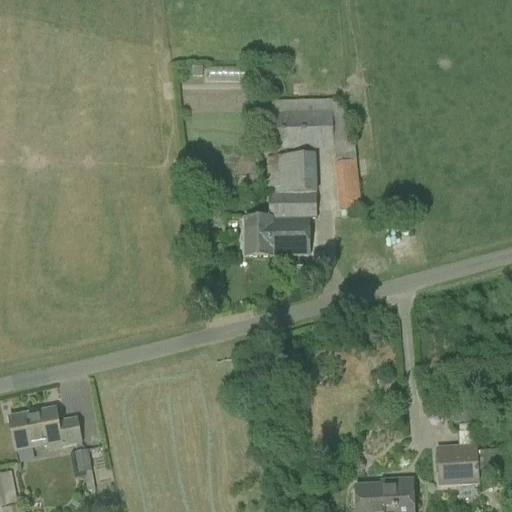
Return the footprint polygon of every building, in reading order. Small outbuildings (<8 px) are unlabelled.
[(337,155),(333,166),(338,213),(361,210),(355,146),(350,143),(350,118),(333,102),(271,103),(274,152),(337,149),(337,155)] [(268,158),(269,198),(269,221),(246,221),(246,260),(274,259),(311,258),(311,221),(318,222),(316,197),(315,156),(268,158)] [(199,231),(224,231),(224,203),(198,204),(199,231)] [(16,454),(46,448),(47,453),(82,446),(77,419),(60,422),(58,412),(10,420),(16,454)] [(78,475),(94,471),(89,450),(73,453),(78,475)] [(507,474),(508,451),(483,450),(483,474),(507,474)] [(478,451),(438,453),(441,488),(480,486),(478,451)] [(0,511),(0,509),(1,509),(1,511),(18,511),(11,474),(0,476),(0,511)] [(415,511),(414,482),(382,483),(382,488),(356,489),(357,511),(415,511)]
